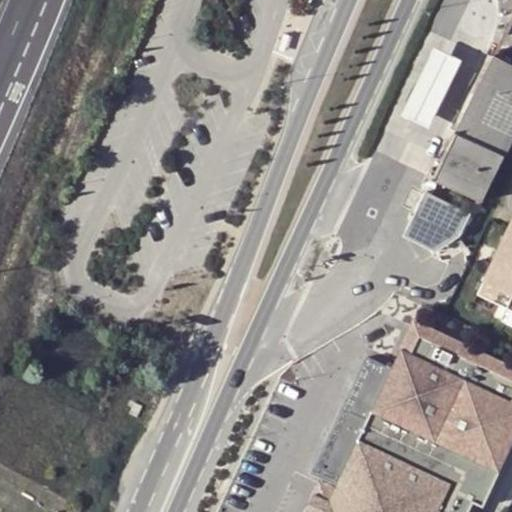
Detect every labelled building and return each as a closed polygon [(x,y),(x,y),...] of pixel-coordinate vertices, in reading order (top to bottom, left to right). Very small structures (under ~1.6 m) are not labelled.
[(434,50),(392,131),(408,140),(420,146),(461,64),(448,57),(434,50)] [(511,137),(511,66),(493,57),(432,179),(480,202),(511,137)] [(469,213),(425,191),(404,237),(433,251),(457,235),(469,213)] [(511,230),(508,228),(483,283),(511,295),(511,297),(506,309),(511,311),(511,230)] [(511,295),(483,283),(478,296),(506,309),(511,297),(511,295)] [(391,369),(371,414),(337,485),(336,489),(325,511),(468,511),(474,500),(484,505),(511,445),(511,367),(415,321),(391,369)] [(313,473),(337,485),(371,414),(391,369),(367,358),(313,473)] [(306,511),(325,511),(336,489),(321,481),(306,511)]
